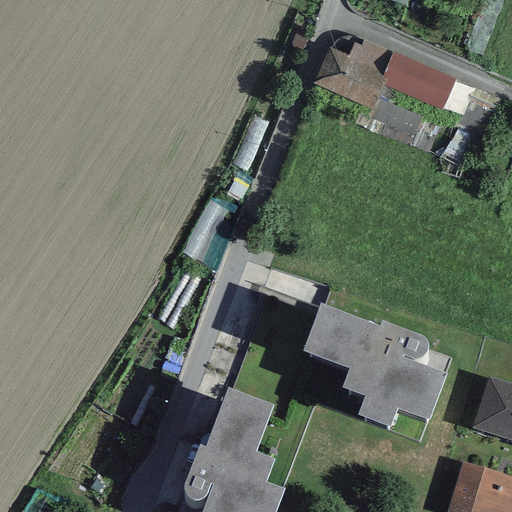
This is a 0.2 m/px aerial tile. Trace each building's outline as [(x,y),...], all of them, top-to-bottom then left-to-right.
[(392,49),(363,37),(361,42),(355,40),(349,52),(329,43),(313,79),(373,105),(383,82),(386,75),(381,73),(392,49)] [(393,47),(392,49),(381,73),(386,75),(383,82),(441,107),(455,75),(393,47)] [(380,336),(320,314),(303,360),(350,377),(342,396),(365,405),(359,424),(390,435),(398,417),(429,428),(446,383),(402,366),(403,365),(408,366),(412,367),(416,367),(420,367),(423,366),(427,362),(428,358),(428,353),(426,348),(425,346),(382,330),(380,336)] [(511,388),(489,381),(473,431),(511,443),(511,388)] [(274,414),(227,397),(205,456),(199,454),(185,493),(184,495),(184,497),(185,499),(185,501),(186,504),(187,505),(190,507),(193,508),(195,509),(197,509),(199,508),(202,508),(203,506),(205,506),(206,504),(207,501),(211,492),(213,493),(206,511),(279,511),(285,497),(266,490),(274,467),(256,460),(274,414)] [(511,511),(511,479),(462,465),(448,511),(511,511)]
